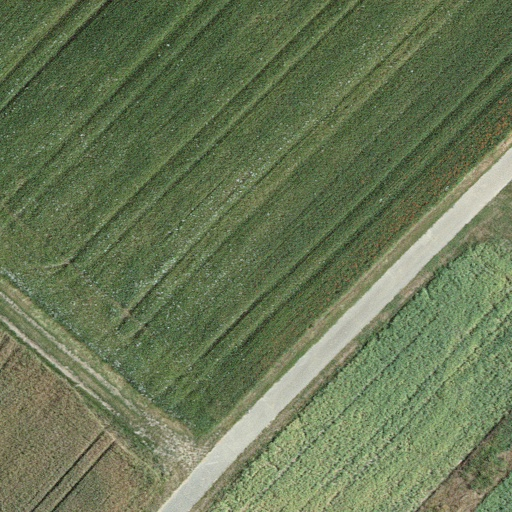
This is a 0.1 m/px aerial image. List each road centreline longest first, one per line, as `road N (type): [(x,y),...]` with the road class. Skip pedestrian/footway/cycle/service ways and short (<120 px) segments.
road 1 (track): [(511,163),(169,511)]
road 2 (track): [(0,297),(202,474)]
